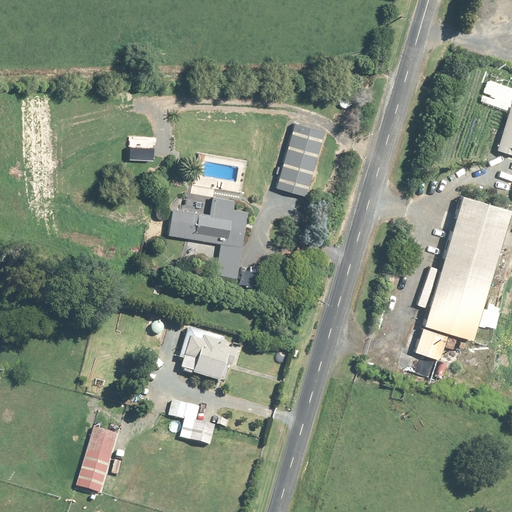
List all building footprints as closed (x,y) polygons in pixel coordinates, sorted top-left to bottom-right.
[(344,94),(343,94),(341,95),(340,96),(339,97),(338,98),(338,100),(337,101),(337,103),(337,104),(338,105),(338,107),(339,108),(340,109),(341,110),(343,111),(344,111),(346,111),(347,111),(349,111),(350,110),(351,109),(352,108),(353,107),(354,106),(354,104),(354,103),(354,101),(354,100),(353,98),(352,97),(351,96),(350,95),(349,94),(347,94),(346,94),(344,94)] [(511,106),(507,105),(493,150),(511,155),(511,106)] [(298,125),(290,124),(273,189),(302,197),(320,132),(312,129),(313,124),(299,120),(298,125)] [(463,194),(413,350),(439,359),(449,328),(468,334),(509,209),(463,194)] [(232,200),(209,197),(207,215),(167,209),(163,237),(218,244),(214,274),(236,276),(244,211),(231,210),(232,200)] [(219,378),(224,379),(227,368),(229,369),(234,351),(218,347),(221,339),(184,329),(175,359),(180,360),(177,372),(218,383),(219,378)] [(197,408),(170,400),(166,416),(182,421),(177,438),(207,446),(213,427),(193,421),(197,408)] [(119,436),(97,429),(78,488),(100,495),(119,436)]
